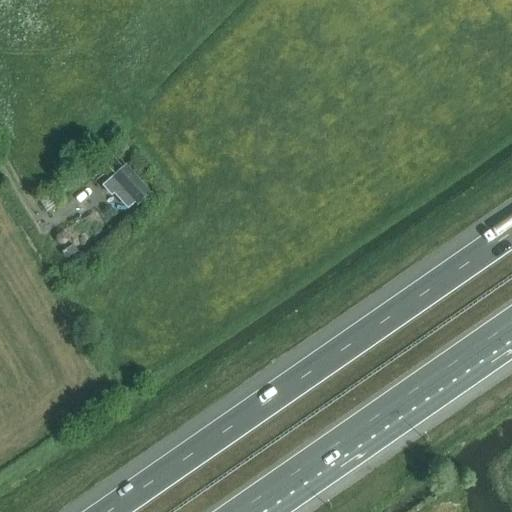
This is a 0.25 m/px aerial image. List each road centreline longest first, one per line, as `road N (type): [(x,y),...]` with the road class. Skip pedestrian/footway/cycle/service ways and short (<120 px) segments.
road 1 (motorway): [(511,231),(106,511)]
road 2 (motorway): [(240,511),(511,324)]
